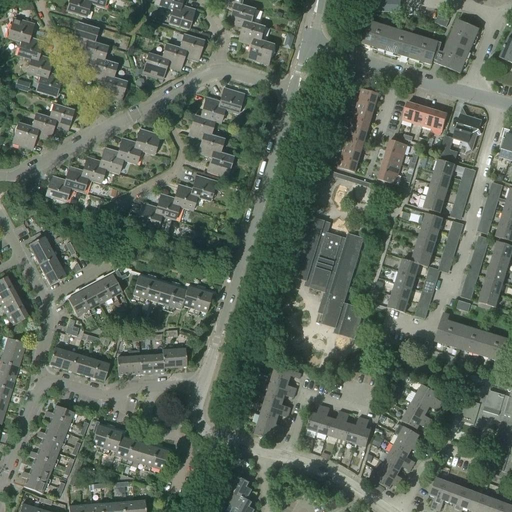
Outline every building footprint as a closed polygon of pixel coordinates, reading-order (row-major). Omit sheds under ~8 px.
[(86,19),(90,5),(84,3),(85,0),(70,0),(66,13),(86,19)] [(104,9),(106,0),(85,0),(84,3),(90,5),(104,9)] [(181,6),(182,0),(161,0),(159,7),(173,11),(179,13),(181,5),(181,6)] [(242,6),(244,0),(222,0),(220,7),(234,11),(237,4),(242,6)] [(386,0),(375,0),(372,9),(395,17),(399,4),(386,0)] [(242,6),(237,4),(234,11),(230,25),(243,29),(246,22),(252,23),(256,10),(242,6)] [(188,31),(195,10),(181,6),(181,5),(179,13),(173,11),(169,25),(188,31)] [(446,28),(450,21),(438,16),(435,24),(446,28)] [(30,38),(34,24),(14,18),(8,39),(22,43),(28,45),(30,38)] [(460,75),(480,30),(461,21),(447,54),(436,51),(438,46),(368,25),(362,45),(432,66),(433,63),(460,75)] [(252,23),(246,22),(243,29),(239,42),(253,46),(256,39),(261,41),(265,27),(252,23)] [(94,43),(98,30),(79,24),(72,45),(86,49),(88,42),(94,44),(94,43)] [(511,30),(500,59),(510,63),(511,58),(511,30)] [(286,41),(284,48),(290,50),(292,43),(295,36),(288,34),(286,41)] [(197,62),(203,41),(184,35),(180,49),(186,51),(184,58),(197,62)] [(39,56),(43,42),(30,38),(28,45),(22,43),(17,57),(31,61),(37,63),(39,55),(39,56)] [(261,41),(256,39),(253,46),(249,60),(268,66),(275,45),(273,44),(261,41)] [(94,44),(88,42),(86,49),(82,62),(95,66),(95,67),(97,60),(104,62),(104,61),(108,48),(94,43),(94,44)] [(180,72),(184,58),(186,51),(180,49),(167,45),(162,59),(168,61),(166,68),(180,72)] [(49,73),(53,60),(39,56),(39,55),(37,63),(31,61),(27,74),(40,78),(47,80),(49,73)] [(162,82),(166,68),(168,61),(162,59),(149,55),(142,76),(162,82)] [(104,62),(97,60),(95,67),(95,66),(91,80),(105,84),(107,77),(113,79),(117,66),(104,61),(104,62)] [(62,77),(49,73),(47,80),(40,78),(36,92),(56,98),(62,77)] [(113,79),(107,77),(105,84),(101,98),(120,104),(127,83),(113,79)] [(15,81),(13,89),(19,90),(21,83),(15,81)] [(238,115),(244,94),(225,88),(220,102),(218,109),(225,110),(225,111),(238,115)] [(376,105),(379,95),(362,90),(359,100),(376,105)] [(220,125),(225,111),(225,110),(218,109),(220,102),(207,98),(200,118),(214,123),(220,125)] [(373,115),(376,105),(359,100),(356,110),(373,115)] [(413,123),(418,107),(408,104),(403,120),(413,123)] [(67,132),(74,111),(54,105),(50,118),(50,119),(56,120),(53,128),(54,128),(67,132)] [(422,126),(427,110),(418,107),(413,123),(422,126)] [(469,119),(463,108),(462,108),(453,140),(468,144),(472,152),(473,152),(477,137),(481,135),(479,130),(482,121),(472,118),(469,119)] [(370,124),(373,115),(356,110),(353,119),(370,124)] [(432,129),(437,113),(427,110),(422,126),(432,129)] [(442,132),(447,116),(437,113),(432,129),(442,132)] [(50,141),(54,128),(53,128),(56,120),(50,119),(50,118),(36,114),(32,128),(38,130),(36,137),(50,141)] [(210,135),(214,123),(200,118),(195,116),(188,137),(202,141),(204,134),(210,136),(210,135)] [(367,134),(370,124),(353,119),(350,129),(367,134)] [(32,151),(36,137),(38,130),(32,128),(18,124),(12,145),(32,151)] [(153,156),(160,135),(140,129),(136,142),(137,142),(134,150),(140,151),(140,152),(153,156)] [(364,144),(367,134),(350,129),(347,139),(364,144)] [(210,136),(204,134),(202,141),(198,154),(211,159),(212,159),(214,151),(220,153),(224,140),(210,135),(210,136)] [(508,164),(511,152),(511,136),(507,135),(499,159),(500,159),(499,161),(501,162),(502,159),(509,161),(508,164)] [(136,165),(140,152),(140,151),(134,150),(137,142),(136,142),(123,138),(118,152),(119,152),(117,159),(123,161),(136,165)] [(361,154),(364,144),(347,139),(344,149),(361,154)] [(404,156),(407,146),(390,141),(387,151),(404,156)] [(118,175),(123,161),(117,159),(119,152),(118,152),(105,148),(101,161),(99,169),(105,171),(118,175)] [(358,163),(361,154),(344,149),(342,158),(358,163)] [(447,157),(449,151),(442,149),(440,155),(447,157)] [(220,153),(214,151),(212,159),(211,159),(207,172),(227,178),(233,157),(220,153)] [(401,166),(404,156),(387,151),(384,161),(401,166)] [(101,184),(105,171),(99,169),(101,161),(87,157),(83,171),(81,178),(87,180),(101,184)] [(355,173),(358,163),(342,158),(338,168),(355,173)] [(398,175),(401,166),(384,161),(381,170),(398,175)] [(452,178),(456,166),(439,161),(435,173),(452,178)] [(83,194),(87,180),(81,178),(83,171),(70,167),(66,180),(64,187),(70,189),(83,194)] [(395,185),(398,175),(381,170),(378,180),(395,185)] [(448,190),(452,178),(435,173),(432,185),(448,190)] [(210,202),(216,181),(197,175),(192,189),(193,189),(190,196),(197,198),(210,202)] [(65,203),(70,189),(64,187),(66,180),(52,176),(46,197),(65,203)] [(192,212),(197,198),(190,196),(193,189),(192,189),(179,184),(175,198),(173,205),(179,207),(192,212)] [(445,202),(448,190),(432,185),(428,197),(445,202)] [(174,221),(179,207),(173,205),(175,198),(161,194),(157,208),(155,215),(161,216),(161,217),(167,218),(174,221)] [(441,215),(445,202),(428,197),(424,210),(441,215)] [(143,204),(139,219),(136,218),(137,217),(136,217),(134,223),(157,230),(163,232),(167,218),(161,217),(161,216),(155,215),(157,208),(143,204)] [(511,221),(511,211),(505,209),(502,219),(511,221)] [(439,232),(443,220),(426,215),(423,227),(439,232)] [(347,240),(331,235),(327,234),(329,229),(324,227),(325,222),(310,217),(291,278),(311,284),(310,289),(325,293),(319,313),(324,315),(321,325),(340,331),(339,336),(355,341),(365,310),(345,304),(364,239),(348,235),(347,240)] [(511,232),(511,221),(502,219),(499,228),(511,232)] [(436,244),(439,232),(423,227),(419,239),(436,244)] [(511,242),(511,232),(499,228),(496,238),(511,242)] [(62,241),(68,238),(66,236),(61,234),(60,234),(60,237),(54,240),(56,244),(62,241)] [(33,256),(49,248),(44,237),(28,246),(33,256)] [(432,256),(436,244),(419,239),(415,251),(432,256)] [(227,250),(229,242),(223,240),(221,249),(227,250)] [(509,263),(511,254),(511,247),(498,243),(493,258),(509,263)] [(39,266),(55,258),(49,248),(33,256),(39,266)] [(429,268),(432,256),(415,251),(412,263),(403,260),(403,261),(429,268)] [(44,276),(60,267),(55,258),(39,266),(44,276)] [(505,278),(509,263),(493,258),(488,273),(505,278)] [(429,268),(403,261),(400,273),(416,278),(420,266),(428,269),(429,268)] [(49,286),(65,278),(60,267),(44,276),(49,286)] [(119,282),(129,276),(131,270),(119,267),(113,270),(119,282)] [(413,290),(416,278),(400,273),(396,285),(413,290)] [(500,293),(505,278),(488,273),(484,288),(500,293)] [(121,293),(112,275),(104,279),(102,276),(99,278),(112,304),(113,303),(117,301),(115,296),(121,293)] [(154,281),(155,278),(147,275),(146,279),(138,277),(132,295),(139,298),(137,303),(142,304),(141,309),(146,311),(150,301),(156,282),(154,281)] [(0,293),(11,288),(6,277),(0,280),(0,293)] [(112,304),(99,278),(95,280),(97,283),(90,287),(99,305),(105,302),(108,306),(112,304)] [(170,286),(156,282),(150,301),(163,305),(162,310),(167,312),(176,284),(172,282),(170,286)] [(186,291),(178,289),(179,285),(176,284),(167,312),(172,313),(174,308),(181,310),(182,306),(188,308),(194,289),(187,287),(186,291)] [(409,302),(413,290),(396,285),(392,297),(409,302)] [(204,292),(205,288),(197,286),(195,290),(194,289),(188,308),(187,313),(198,317),(199,312),(206,314),(212,295),(204,292)] [(99,305),(90,287),(82,291),(80,288),(76,289),(90,315),(95,313),(93,308),(99,305)] [(0,304),(1,306),(17,298),(11,288),(0,293),(0,304)] [(496,308),(500,293),(484,288),(479,303),(496,308)] [(90,315),(76,289),(73,291),(75,295),(67,299),(76,317),(83,314),(85,318),(90,315)] [(405,314),(409,302),(392,297),(388,309),(405,314)] [(6,316),(22,308),(17,298),(1,306),(6,316)] [(463,311),(465,303),(459,301),(457,309),(463,311)] [(468,313),(471,305),(465,303),(463,311),(468,313)] [(12,326),(28,318),(22,308),(6,316),(12,326)] [(447,346),(453,327),(448,325),(449,322),(450,316),(444,314),(435,343),(447,346)] [(459,350),(465,330),(453,327),(447,346),(459,350)] [(470,353),(476,334),(465,330),(459,350),(470,353)] [(481,357),(487,337),(476,334),(470,353),(481,357)] [(493,360),(499,340),(487,337),(481,357),(493,360)] [(22,356),(26,344),(8,338),(4,350),(22,356)] [(505,364),(511,344),(499,340),(493,360),(505,364)] [(60,369),(66,352),(54,348),(49,366),(60,369)] [(174,368),(186,367),(185,349),(173,350),(174,368)] [(19,367),(22,356),(4,350),(1,362),(19,367)] [(163,373),(163,369),(174,368),(173,350),(162,351),(163,373)] [(152,374),(163,373),(162,351),(162,355),(151,356),(152,374)] [(66,352),(60,369),(71,372),(76,355),(66,352)] [(87,358),(88,355),(82,353),(81,357),(76,355),(71,372),(82,376),(87,359),(87,358)] [(141,374),(152,374),(151,356),(139,357),(141,374)] [(129,375),(141,374),(139,357),(128,358),(129,375)] [(118,376),(129,375),(128,358),(116,358),(118,376)] [(93,379),(98,362),(87,359),(82,376),(93,379)] [(108,365),(109,362),(104,360),(103,363),(98,362),(93,379),(104,383),(109,365),(108,365)] [(0,374),(15,379),(19,367),(1,362),(0,363),(0,374)] [(300,380),(301,374),(276,367),(273,377),(290,382),(291,378),(300,380)] [(0,386),(12,390),(15,379),(0,374),(0,386)] [(295,394),(297,390),(288,387),(290,382),(273,377),(270,387),(295,394)] [(0,399),(8,402),(12,390),(0,386),(0,399)] [(441,408),(444,404),(435,399),(438,394),(423,386),(417,395),(441,408)] [(294,400),(295,394),(270,387),(267,396),(284,401),(285,397),(294,400)] [(506,479),(511,481),(511,392),(511,393),(510,398),(490,392),(487,402),(482,401),(481,405),(465,400),(459,421),(480,427),(485,428),(487,421),(482,420),(483,417),(502,423),(488,468),(508,474),(506,479)] [(441,408),(417,395),(412,404),(428,412),(430,408),(438,413),(441,408)] [(290,414),(291,409),(282,406),(284,401),(267,396),(264,406),(290,414)] [(0,411),(5,413),(8,402),(0,399),(0,411)] [(431,425),(433,421),(425,417),(428,412),(412,404),(408,412),(431,425)] [(46,412),(46,414),(70,424),(74,414),(69,412),(64,410),(60,408),(55,406),(52,414),(46,412)] [(288,419),(290,414),(264,406),(261,416),(278,421),(279,416),(288,419)] [(318,433),(325,408),(320,406),(318,415),(313,414),(308,430),(318,433)] [(328,436),(333,419),(327,418),(330,409),(325,408),(318,433),(328,436)] [(337,439),(345,414),(340,412),(337,421),(333,419),(328,436),(337,439)] [(428,430),(431,425),(408,412),(402,421),(418,430),(420,426),(428,430)] [(50,419),(47,427),(66,434),(70,424),(46,414),(45,417),(50,419)] [(347,442),(352,425),(347,424),(350,415),(345,414),(337,439),(347,442)] [(284,433),(285,429),(276,426),(278,421),(261,416),(258,426),(284,433)] [(357,445),(364,420),(359,418),(357,427),(352,425),(347,442),(357,445)] [(367,448),(372,431),(366,430),(369,421),(364,420),(357,445),(367,448)] [(237,421),(234,430),(236,430),(240,432),(243,423),(238,422),(237,421)] [(102,454),(110,426),(106,425),(105,429),(97,426),(91,445),(98,447),(97,452),(102,454)] [(115,457),(120,438),(122,434),(113,431),(114,427),(110,426),(102,454),(107,456),(109,451),(115,453),(114,457),(115,457)] [(282,439),(284,433),(258,426),(255,436),(272,441),(273,436),(282,439)] [(39,432),(38,435),(62,444),(66,434),(47,427),(45,434),(39,432)] [(423,450),(425,445),(417,441),(420,436),(405,427),(399,437),(423,450)] [(43,440),(40,447),(58,454),(62,444),(38,435),(37,437),(43,440)] [(125,465),(133,437),(129,436),(128,440),(120,438),(115,457),(121,459),(119,464),(125,465)] [(138,464),(144,445),(136,443),(137,439),(133,437),(125,465),(130,467),(131,462),(138,464)] [(379,448),(383,440),(376,437),(372,444),(379,448)] [(420,454),(423,450),(399,437),(395,446),(410,454),(412,450),(420,454)] [(149,473),(157,445),(153,444),(152,448),(144,445),(138,464),(145,466),(143,471),(149,473)] [(163,471),(168,453),(160,450),(161,446),(157,445),(149,473),(154,474),(156,469),(163,471)] [(413,467),(415,463),(407,458),(410,454),(395,446),(390,454),(413,467)] [(31,452),(30,455),(54,464),(58,454),(40,447),(37,454),(31,452)] [(410,472),(413,467),(390,454),(385,463),(400,472),(402,468),(410,472)] [(35,460),(32,467),(50,474),(54,464),(30,455),(29,457),(35,460)] [(403,485),(405,481),(397,476),(400,472),(385,463),(380,472),(403,485)] [(23,472),(22,475),(46,484),(50,474),(32,467),(29,474),(23,472)] [(400,490),(403,485),(380,472),(375,481),(390,490),(392,485),(400,490)] [(27,480),(24,488),(42,495),(46,484),(22,475),(21,477),(27,480)] [(235,498),(236,496),(247,502),(247,501),(253,490),(248,487),(249,484),(233,475),(224,492),(235,498)] [(436,511),(447,482),(437,479),(430,496),(435,498),(431,509),(436,511)] [(457,511),(466,489),(447,482),(436,511),(439,511),(441,511),(445,502),(455,505),(452,511),(457,511)] [(479,511),(485,496),(466,489),(457,511),(462,511),(464,509),(472,511),(479,511)] [(236,496),(235,498),(227,511),(254,511),(256,509),(250,506),(251,504),(247,501),(247,502),(236,496)] [(501,511),(504,504),(485,496),(479,511),(501,511)] [(134,511),(145,511),(144,501),(133,502),(134,511)] [(123,511),(134,511),(133,502),(122,503),(123,511)] [(112,511),(123,511),(122,503),(112,504),(112,511)]
